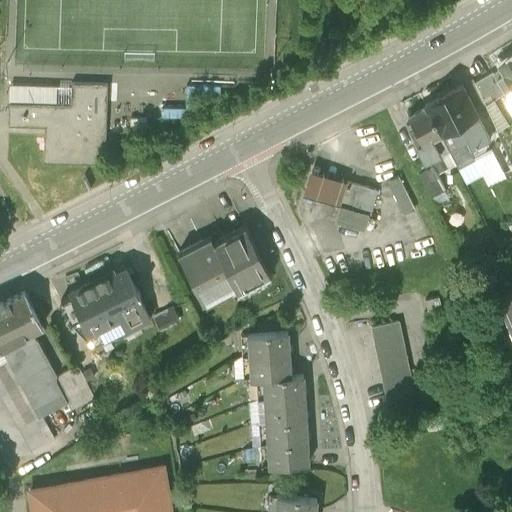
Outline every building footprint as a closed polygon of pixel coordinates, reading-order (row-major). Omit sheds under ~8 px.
[(511,58),(500,66),(505,74),(498,78),(506,90),(511,85),(511,58)] [(494,73),(476,85),(483,99),(490,95),(495,102),(508,93),(506,90),(498,78),(494,73)] [(70,101),(9,99),(8,121),(45,122),(43,158),(104,160),(107,81),(71,80),(70,101)] [(473,104),(483,99),(476,85),(474,80),(463,85),(473,104)] [(463,85),(444,95),(468,143),(471,149),(490,139),(473,104),(463,85)] [(460,147),(468,143),(444,95),(425,104),(427,107),(441,134),(455,127),(459,135),(455,137),(460,147)] [(441,134),(427,107),(409,116),(415,128),(409,130),(427,166),(442,158),(442,157),(450,153),(441,134)] [(461,163),(469,179),(483,172),(476,157),(461,163)] [(333,219),(362,229),(374,190),(305,168),(297,190),(338,203),(333,219)] [(415,208),(400,180),(383,189),(398,217),(415,208)] [(269,276),(244,225),(213,241),(236,287),(238,291),(269,276)] [(213,241),(210,235),(179,251),(204,302),(236,287),(213,241)] [(125,266),(114,271),(112,267),(70,288),(71,292),(60,298),(71,321),(92,344),(150,316),(138,293),(140,292),(138,287),(136,288),(125,266)] [(44,328),(24,288),(0,300),(0,346),(2,345),(41,416),(43,414),(67,401),(69,399),(65,392),(60,395),(51,378),(55,376),(32,335),(44,328)] [(511,289),(500,295),(511,325),(511,289)] [(440,298),(431,299),(433,309),(441,308),(440,298)] [(399,320),(370,326),(391,420),(420,414),(399,320)] [(288,332),(249,335),(251,357),(289,354),(288,332)] [(0,346),(0,393),(32,451),(56,436),(43,414),(41,416),(2,345),(0,346)] [(289,354),(251,357),(252,379),(265,379),(290,377),(289,354)] [(55,376),(51,378),(60,395),(65,392),(69,399),(67,401),(71,409),(94,394),(79,365),(70,370),(69,368),(55,376)] [(290,377),(265,379),(266,400),(305,398),(304,376),(290,377)] [(305,398),(266,400),(267,419),(306,417),(305,398)] [(306,417),(267,419),(269,442),(308,440),(306,417)] [(308,440),(269,442),(270,467),(309,465),(308,440)] [(67,482),(29,488),(33,511),(169,511),(162,466),(122,473),(121,472),(67,481),(67,482)] [(315,511),(317,500),(278,496),(276,511),(315,511)]
